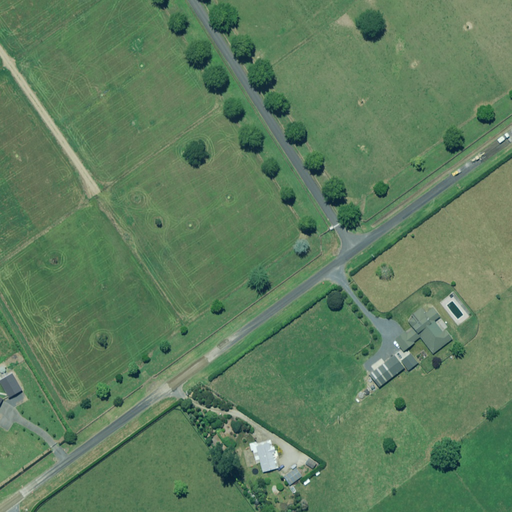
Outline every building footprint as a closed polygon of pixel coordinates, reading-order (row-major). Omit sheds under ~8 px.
[(422,338),(435,354),(453,339),(446,330),(444,332),(436,321),(441,317),(435,308),(428,314),(423,308),(413,316),(415,318),(410,322),(415,329),(411,332),(409,330),(396,340),(405,352),(422,338)] [(386,363),(382,358),(372,366),(376,371),(371,375),(381,388),(407,368),(407,367),(410,371),(419,364),(411,353),(407,357),(404,352),(398,357),(397,355),(386,363)] [(366,397),(366,396),(366,394),(365,393),(365,392),(363,392),(362,391),(361,391),(360,392),(359,393),(358,394),(358,395),(358,396),(359,398),(360,399),(361,399),(362,399),(363,399),(364,399),(365,398),(366,397)] [(275,451),(273,440),(252,445),(253,451),(255,451),(258,464),(262,463),(264,472),(280,468),(277,458),(280,457),(279,450),(275,451)] [(318,464),(311,459),(308,464),(315,469),(318,464)] [(303,477),(297,468),(285,477),(291,485),(303,477)]
